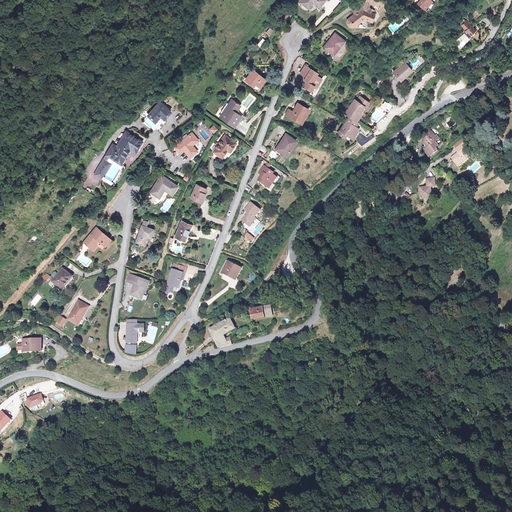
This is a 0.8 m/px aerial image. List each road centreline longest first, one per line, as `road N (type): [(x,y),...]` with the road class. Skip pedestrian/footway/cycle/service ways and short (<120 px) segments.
road 1 (residential): [(189,312),(296,36)]
road 2 (residential): [(189,312),(152,358),(127,365),(115,354),(126,206)]
road 3 (tertiary): [(432,112),(310,212),(291,264)]
road 4 (tertiary): [(176,365),(310,323),(318,307),(291,264)]
road 5 (tertiary): [(0,385),(41,373),(123,396),(176,365)]
road 6 (residential): [(432,112),(452,66),(482,47),(510,0)]
road 7 (track): [(127,365),(102,361),(47,324),(0,321)]
